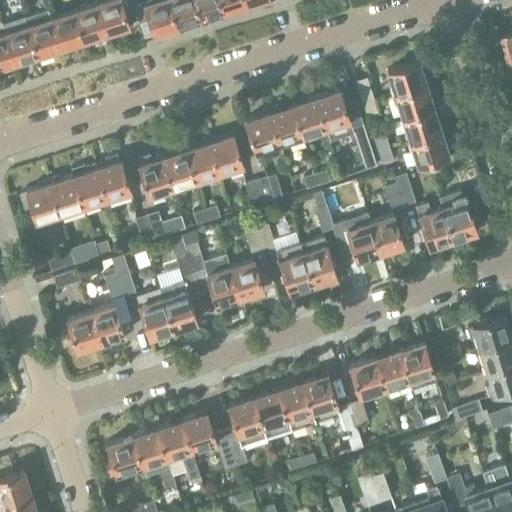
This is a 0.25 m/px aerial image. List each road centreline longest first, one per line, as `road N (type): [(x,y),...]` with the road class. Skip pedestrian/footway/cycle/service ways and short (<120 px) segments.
road 1 (residential): [(50,415),(511,258)]
road 2 (residential): [(0,139),(451,0)]
road 3 (residential): [(511,184),(451,0)]
road 4 (residential): [(50,415),(0,241)]
